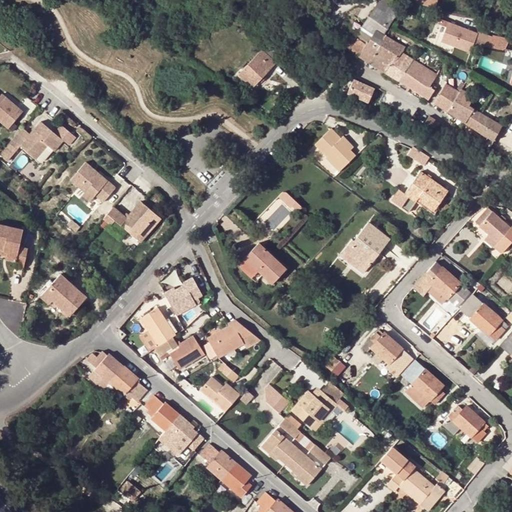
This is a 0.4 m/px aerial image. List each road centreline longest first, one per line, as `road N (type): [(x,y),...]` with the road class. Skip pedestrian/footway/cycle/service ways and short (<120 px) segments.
road 1 (residential): [(486,175),(346,112),(316,109),(294,118),(190,231)]
road 2 (residential): [(511,205),(473,205),(391,304),(395,318),(511,419)]
road 3 (residential): [(95,329),(311,511)]
road 4 (residential): [(0,60),(9,58),(164,187),(190,231)]
road 5 (unclassified): [(486,175),(489,163),(447,120),(356,64)]
road 6 (residential): [(190,231),(222,298),(288,357)]
road 7 (residential): [(190,231),(95,329)]
